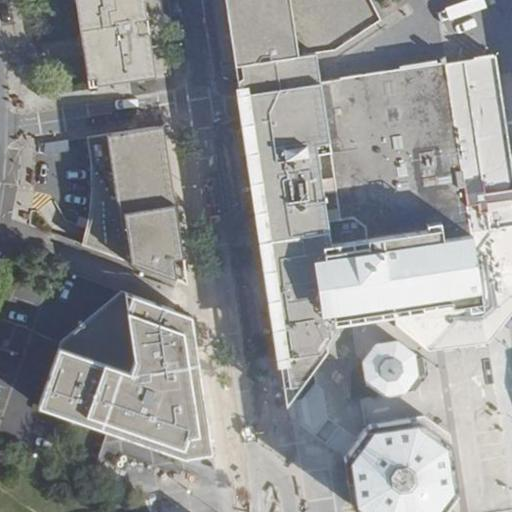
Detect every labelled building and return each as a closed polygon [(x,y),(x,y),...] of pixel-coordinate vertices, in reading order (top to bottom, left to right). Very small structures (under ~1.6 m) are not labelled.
[(154,56),(145,0),(77,0),(78,4),(90,85),(144,77),(157,76),(154,56)] [(227,0),(235,51),(237,63),(335,49),(375,22),(368,6),(365,0),(227,0)] [(424,15),(416,0),(409,0),(375,22),(335,49),(237,63),(271,291),(288,409),(326,358),(325,345),(330,344),(328,319),(357,314),(373,312),(392,308),(392,310),(394,310),(414,333),(483,314),(445,56),(424,15)] [(445,56),(483,314),(511,289),(511,153),(498,48),(445,56)] [(118,132),(93,136),(95,151),(96,162),(96,172),(96,180),(95,190),(94,199),(92,207),(90,215),(88,224),(86,229),(84,234),(83,237),(81,243),(186,281),(164,126),(118,132)] [(397,322),(429,350),(487,342),(511,301),(511,289),(483,314),(414,333),(394,310),(397,322)] [(70,419),(184,459),(214,455),(194,317),(122,291),(100,309),(61,342),(38,407),(70,419)] [(404,392),(418,374),(414,353),(397,340),(376,343),(363,360),(365,381),(382,395),(404,392)] [(354,509),(357,511),(447,511),(458,497),(449,433),(421,416),(368,423),(347,461),(354,509)] [(214,455),(184,459),(217,470),(214,455)]
